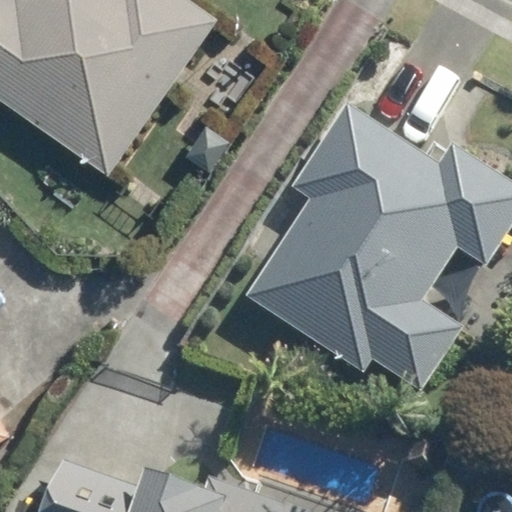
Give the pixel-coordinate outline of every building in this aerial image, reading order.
[(0,0),(0,86),(116,169),(225,17),(200,0),(0,0)] [(354,106),(300,187),(316,198),(253,296),(370,372),(379,360),(430,392),(471,328),(431,302),(466,250),(495,268),(511,241),(511,176),(462,144),(447,166),(354,106)] [(206,118),(185,148),(209,165),(230,134),(206,118)] [(287,360),(280,381),(313,392),(320,371),(287,360)] [(0,435),(15,427),(0,400),(0,435)] [(80,466),(61,511),(308,511),(227,482),(223,494),(153,469),(145,491),(80,466)]
